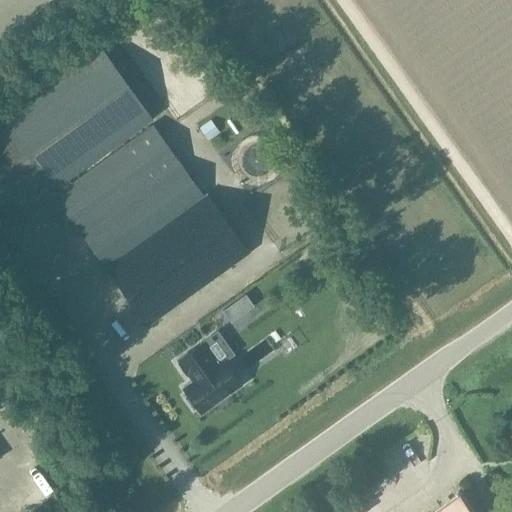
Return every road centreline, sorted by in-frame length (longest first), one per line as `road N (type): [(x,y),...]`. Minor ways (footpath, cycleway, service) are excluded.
road 1 (unclassified): [(233,511),(511,312)]
road 2 (track): [(339,0),(511,242)]
